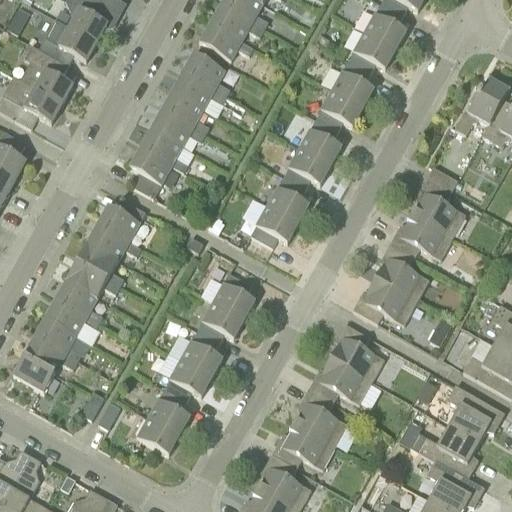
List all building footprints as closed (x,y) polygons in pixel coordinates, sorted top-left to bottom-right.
[(24,0),(21,5),(31,11),(35,4),(28,0),(24,0)] [(69,32),(97,48),(108,29),(96,22),(102,10),(83,0),(69,0),(66,5),(74,24),(69,32)] [(110,0),(120,6),(123,0),(83,0),(102,10),(107,0),(110,0)] [(262,9),(244,0),(226,0),(220,11),(263,35),(268,27),(256,20),(262,9)] [(282,0),(244,0),(262,9),(267,0),(272,0),(280,4),(282,0)] [(426,0),(385,0),(380,9),(402,21),(408,12),(417,17),(426,0)] [(402,21),(380,9),(364,38),(395,55),(406,36),(397,31),(402,21)] [(259,42),(263,35),(220,11),(210,30),(241,47),(247,36),(259,42)] [(6,34),(17,40),(23,30),(12,23),(6,34)] [(97,48),(69,32),(56,25),(38,56),(68,72),(74,61),(86,67),(97,48)] [(253,53),(241,47),(210,30),(199,49),(230,66),(237,54),(249,61),(253,53)] [(395,55),(364,38),(348,67),(370,79),(375,70),(384,75),(395,55)] [(68,72),(38,56),(31,52),(24,64),(30,68),(20,86),(24,88),(62,110),(73,90),(61,84),(68,72)] [(194,59),(183,78),(226,102),(230,95),(218,88),(225,76),(194,59)] [(370,79),(348,67),(332,96),(363,113),(373,94),(364,89),(370,79)] [(226,102),(183,78),(172,97),(203,114),(209,103),(222,110),(226,102)] [(478,124),(488,130),(489,131),(503,105),(509,96),(489,85),(484,93),(480,90),(477,95),(476,94),(471,105),(472,106),(473,104),(475,105),(468,117),(465,116),(454,134),(465,141),(472,129),(476,128),(478,124)] [(14,108),(3,102),(0,106),(0,117),(31,135),(38,122),(51,129),(62,110),(24,88),(14,108)] [(363,113),(332,96),(315,125),(337,137),(343,128),(352,133),(363,113)] [(162,116),(205,140),(209,133),(197,126),(203,114),(172,97),(162,116)] [(511,109),(503,105),(489,131),(488,130),(481,141),(501,152),(504,147),(508,146),(510,142),(511,143),(511,109)] [(151,135),(182,152),(188,141),(200,147),(205,140),(162,116),(151,135)] [(337,137),(315,125),(299,154),(330,171),(341,152),(332,147),(337,137)] [(176,163),(182,152),(151,135),(140,154),(171,171),(183,178),(188,170),(176,163)] [(26,166),(18,162),(25,150),(4,138),(0,144),(0,177),(15,185),(26,166)] [(171,171),(140,154),(130,173),(139,178),(131,191),(153,204),(171,171)] [(283,182),(305,195),(310,185),(319,191),(330,171),(299,154),(283,182)] [(409,221),(451,245),(465,220),(445,209),(457,187),(432,173),(415,203),(419,205),(409,221)] [(0,202),(4,204),(15,185),(0,177),(0,202)] [(283,182),(267,211),(298,229),(309,209),(300,204),(305,195),(283,182)] [(98,230),(129,247),(145,218),(123,205),(118,216),(108,211),(98,230)] [(298,229),(267,211),(250,241),(272,253),(278,243),(287,248),(298,229)] [(440,265),(451,245),(409,221),(402,234),(399,232),(389,250),(414,264),(419,254),(440,265)] [(225,228),(217,224),(212,235),(219,239),(225,228)] [(141,254),(129,247),(98,230),(87,249),(118,266),(124,255),(136,262),(141,254)] [(203,250),(191,243),(185,252),(198,259),(203,250)] [(118,266),(87,249),(76,268),(119,292),(124,284),(112,278),(118,266)] [(414,264),(389,250),(379,268),(382,270),(374,284),(416,308),(429,285),(408,274),(414,264)] [(119,292),(76,268),(66,287),(97,304),(103,293),(115,299),(119,292)] [(213,308),(244,325),(255,306),(246,301),(251,291),(229,278),(213,308)] [(416,308),(374,284),(366,299),(362,297),(352,315),(377,329),(383,319),(403,330),(416,308)] [(55,305),(98,329),(102,322),(90,315),(97,304),(66,287),(55,305)] [(484,312),(488,306),(478,300),(475,306),(484,312)] [(45,324),(76,342),(82,330),(94,337),(98,329),(55,305),(45,324)] [(233,344),(244,325),(213,308),(196,336),(218,349),(224,339),(233,344)] [(511,317),(500,311),(491,326),(503,332),(493,350),(511,361),(511,317)] [(34,343),(77,367),(81,360),(69,353),(76,342),(45,324),(34,343)] [(436,332),(447,338),(451,330),(441,324),(436,332)] [(330,364),(371,387),(384,365),(363,353),(369,343),(344,329),(334,347),(338,349),(330,364)] [(449,361),(466,368),(478,336),(462,329),(449,361)] [(218,349),(196,336),(180,365),(211,383),(222,364),(213,358),(218,349)] [(24,362),(55,379),(61,368),(73,375),(77,367),(34,343),(24,362)] [(511,361),(493,350),(483,369),(471,362),(462,377),(511,405),(511,404),(511,361)] [(44,398),(55,379),(24,362),(13,381),(44,398)] [(359,410),(371,387),(330,364),(321,379),(318,377),(308,395),(332,409),(338,398),(359,410)] [(211,383),(180,365),(164,394),(186,407),(191,397),(200,402),(211,383)] [(422,394),(432,400),(437,391),(427,386),(422,394)] [(448,431),(479,448),(485,436),(493,438),(504,419),(455,391),(446,406),(458,412),(448,431)] [(148,423),(179,441),(190,421),(181,416),(186,407),(164,394),(148,423)] [(332,409),(308,395),(298,412),(301,414),(293,429),(335,453),(347,430),(327,419),(332,409)] [(94,398),(81,420),(91,426),(104,404),(94,398)] [(98,429),(108,435),(120,413),(110,407),(98,429)] [(127,412),(122,419),(132,425),(136,417),(127,412)] [(168,460),(179,441),(148,423),(137,443),(168,460)] [(335,453),(293,429),(285,444),(281,442),(271,460),(296,474),(302,464),(322,475),(335,453)] [(472,460),(479,448),(448,431),(438,449),(426,442),(417,457),(434,467),(467,484),(478,466),(472,460)] [(0,508),(3,510),(30,462),(21,456),(13,471),(0,463),(0,508)] [(256,495),(287,511),(301,511),(311,495),(290,484),(296,474),(271,460),(261,478),(265,480),(256,495)] [(30,462),(3,510),(5,511),(44,511),(29,504),(39,486),(32,481),(40,467),(30,462)] [(473,511),(484,493),(467,484),(434,467),(426,480),(438,487),(428,505),(439,511),(464,511),(466,511),(470,511),(473,511)] [(75,486),(67,482),(60,494),(68,498),(75,486)] [(93,511),(100,501),(90,495),(82,510),(74,505),(70,511),(93,511)] [(287,511),(256,495),(248,509),(245,507),(241,511),(287,511)] [(100,501),(93,511),(116,511),(117,510),(100,501)]
